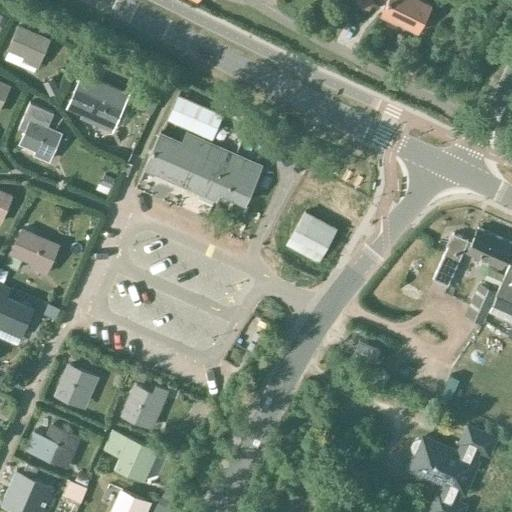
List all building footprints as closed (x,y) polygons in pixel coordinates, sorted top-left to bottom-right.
[(397,24),(398,22),(418,32),(432,3),(426,0),(386,0),(379,15),(397,24)] [(19,24),(8,48),(23,55),(22,59),(36,65),(49,37),(19,24)] [(81,71),(66,105),(82,112),(99,120),(98,121),(112,127),(113,128),(114,126),(129,91),(81,71)] [(0,106),(11,82),(0,77),(0,106)] [(138,89),(136,94),(139,96),(136,101),(152,109),(164,85),(149,77),(134,80),(138,89)] [(179,93),(169,117),(212,136),(222,112),(179,93)] [(47,124),(50,117),(39,112),(36,118),(30,116),(19,141),(35,149),(34,152),(48,159),(62,130),(47,124)] [(215,196),(219,189),(245,200),(261,163),(187,131),(182,140),(160,130),(145,165),(146,165),(148,162),(202,186),(200,189),(215,196)] [(0,186),(0,221),(0,222),(13,192),(0,186)] [(306,208),(288,240),(318,257),(336,225),(306,208)] [(60,243),(21,226),(10,251),(11,251),(7,263),(17,268),(22,257),(33,262),(31,266),(47,273),(60,243)] [(482,228),(475,242),(453,231),(432,276),(447,283),(463,249),(500,266),(511,241),(482,228)] [(511,261),(510,260),(490,309),(511,317),(511,261)] [(482,321),(497,288),(478,280),(464,313),(482,321)] [(0,284),(0,328),(21,338),(35,307),(21,301),(20,301),(5,294),(8,287),(0,284)] [(360,337),(354,351),(375,360),(381,347),(360,337)] [(68,361),(54,394),(84,406),(98,374),(68,361)] [(136,383),(123,414),(151,426),(167,388),(156,383),(153,390),(136,383)] [(33,428),(25,447),(68,465),(82,434),(51,420),(44,433),(33,428)] [(423,436),(422,438),(421,438),(418,438),(414,440),(413,444),(414,448),(417,451),(410,466),(445,481),(440,492),(438,491),(430,507),(440,511),(461,511),(465,503),(456,499),(461,488),(463,489),(476,460),(474,459),(479,448),(488,452),(495,435),(468,423),(461,440),(463,441),(458,452),(423,436)] [(158,448),(152,446),(129,436),(112,428),(103,447),(121,455),(116,466),(139,475),(145,478),(158,448)] [(17,468),(3,502),(27,511),(41,511),(53,483),(52,483),(35,476),(39,467),(27,461),(23,471),(21,470),(17,468)] [(122,489),(111,511),(138,511),(145,498),(122,489)]
